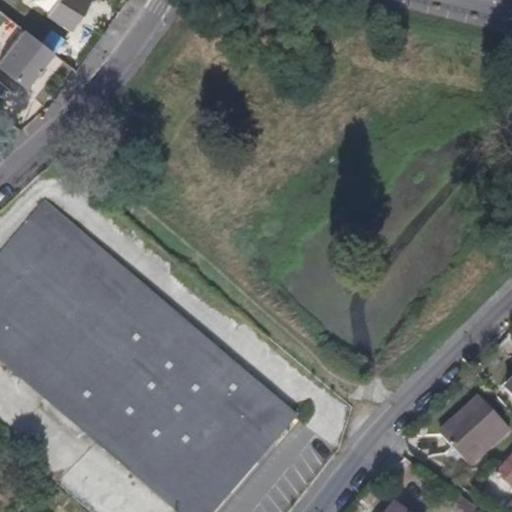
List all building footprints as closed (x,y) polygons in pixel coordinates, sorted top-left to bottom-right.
[(85,0),(43,0),(40,7),(54,16),(52,19),(77,35),(95,6),(85,0)] [(0,47),(14,30),(5,22),(0,27),(0,47)] [(31,95),(58,58),(30,36),(2,72),(31,95)] [(273,397),(222,354),(136,282),(43,206),(0,257),(0,363),(86,435),(178,511),(217,511),(220,509),(197,488),(273,397)] [(504,420),(493,410),(480,396),(474,402),(461,415),(447,428),(440,435),(450,445),(461,455),(467,461),(473,466),(483,455),(497,441),(510,426),(509,425),(504,420)] [(220,509),(297,416),(273,397),(197,488),(220,509)] [(511,459),(496,475),(511,491),(511,459)]
